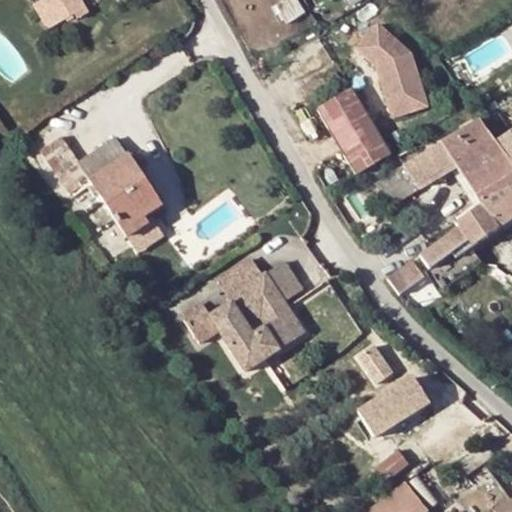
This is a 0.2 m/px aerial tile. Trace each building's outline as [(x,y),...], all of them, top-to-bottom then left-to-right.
[(45,0),(36,5),(49,29),(74,15),(77,20),(88,13),(80,0),(45,0)] [(437,112),(410,21),(367,34),(384,90),(383,90),(394,125),(437,112)] [(352,178),(388,155),(347,94),(311,117),(352,178)] [(376,185),(393,207),(447,171),(455,166),(482,204),(511,183),(511,171),(494,145),(478,120),(415,159),(376,185)] [(91,184),(126,237),(141,227),(138,222),(145,217),(162,207),(119,139),(81,164),(55,125),(31,140),(39,154),(43,151),(53,167),(71,196),(91,184)] [(511,135),(510,133),(494,145),(511,171),(511,135)] [(53,167),(43,151),(39,154),(33,158),(43,173),(53,167)] [(447,171),(471,204),(475,209),(482,204),(455,166),(447,171)] [(469,247),(471,249),(511,219),(511,183),(482,204),(475,209),(455,223),(453,225),(456,230),(417,257),(426,269),(449,254),(452,259),(469,247)] [(475,209),(471,204),(452,219),(455,223),(475,209)] [(145,217),(138,222),(141,227),(148,223),(145,217)] [(145,250),(166,236),(159,226),(138,241),(145,250)] [(469,247),(452,259),(460,270),(462,273),(479,262),(471,249),(469,247)] [(438,286),(460,270),(452,259),(449,254),(426,269),(438,286)] [(256,375),(315,331),(293,300),(310,288),(289,260),(270,274),(257,256),(225,279),(240,300),(217,317),(207,304),(188,317),(209,346),(226,334),(256,375)] [(395,295),(419,278),(408,263),(384,280),(395,295)] [(424,375),(364,409),(382,440),(442,406),(424,375)] [(494,458),(487,447),(456,470),(464,480),(494,458)] [(436,511),(439,510),(415,478),(368,511),(436,511)] [(511,511),(511,502),(496,511),(511,511)]
